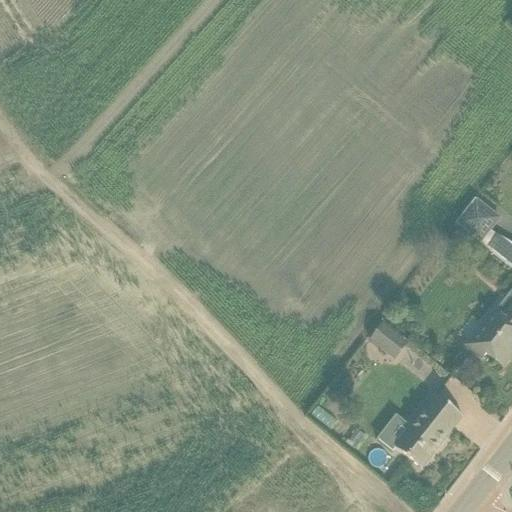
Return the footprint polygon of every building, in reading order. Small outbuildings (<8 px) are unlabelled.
[(475,200),(456,225),(459,228),(480,244),(489,233),(490,231),(477,222),(487,209),(475,200)] [(477,267),(489,253),(459,228),(447,243),(477,267)] [(511,297),(497,315),(491,311),(463,345),(482,360),(485,355),(502,367),(511,354),(511,347),(509,344),(511,340),(511,297)] [(384,322),(369,340),(380,349),(395,331),(384,322)] [(462,418),(446,405),(434,395),(394,449),(421,470),(462,418)]
